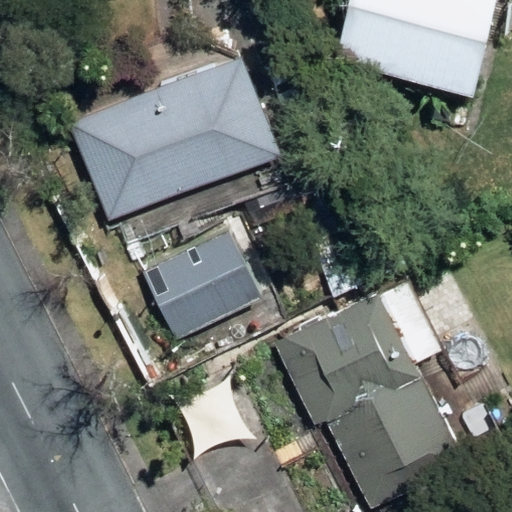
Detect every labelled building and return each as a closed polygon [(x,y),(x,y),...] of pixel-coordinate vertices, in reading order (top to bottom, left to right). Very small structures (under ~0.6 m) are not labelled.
[(345,0),(336,47),(469,75),(484,0),(345,0)] [(70,108),(109,202),(273,134),(234,40),(70,108)] [(339,269),(341,274),(404,238),(376,186),(305,224),(331,272),(339,269)] [(268,286),(225,217),(139,271),(182,340),(268,286)] [(337,396),(378,484),(468,442),(419,337),(442,326),(409,256),(283,314),(323,402),(337,396)] [(437,511),(461,511),(455,501),(437,511)]
